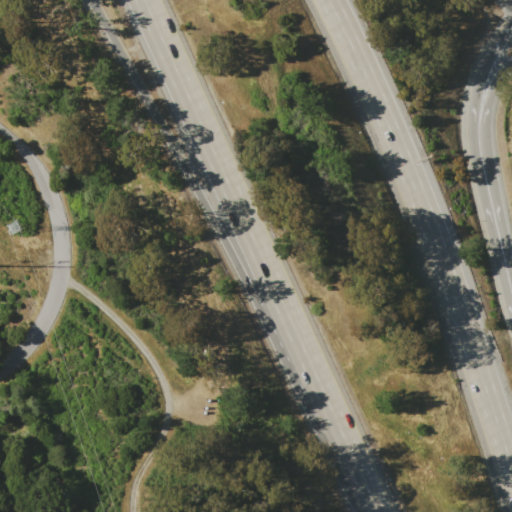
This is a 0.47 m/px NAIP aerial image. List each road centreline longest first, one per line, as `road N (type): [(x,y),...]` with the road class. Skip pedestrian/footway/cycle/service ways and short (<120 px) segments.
road 1 (motorway): [(140,0),(375,511)]
road 2 (motorway): [(511,475),(422,213),(327,0)]
road 3 (motorway): [(89,0),(276,348)]
road 4 (track): [(57,278),(78,287),(152,357),(170,411),(135,497),(138,511)]
road 5 (motorway): [(276,348),(368,511)]
road 6 (motorway): [(511,301),(478,121)]
